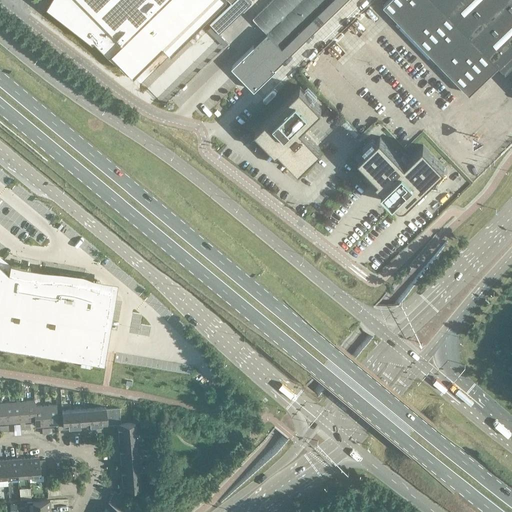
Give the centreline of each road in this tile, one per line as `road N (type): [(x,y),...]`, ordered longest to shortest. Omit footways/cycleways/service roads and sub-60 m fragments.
road 1 (primary): [(511,502),(0,79)]
road 2 (primary): [(0,107),(491,511)]
road 3 (tertiary): [(393,343),(181,167),(0,38)]
road 4 (unclassified): [(355,271),(206,156),(199,130),(135,106),(10,7)]
road 5 (tertiary): [(0,149),(319,423)]
road 6 (secondary): [(511,215),(393,343)]
road 7 (residential): [(78,511),(92,449),(52,454),(30,441),(0,442)]
road 8 (secondary): [(319,423),(218,511)]
